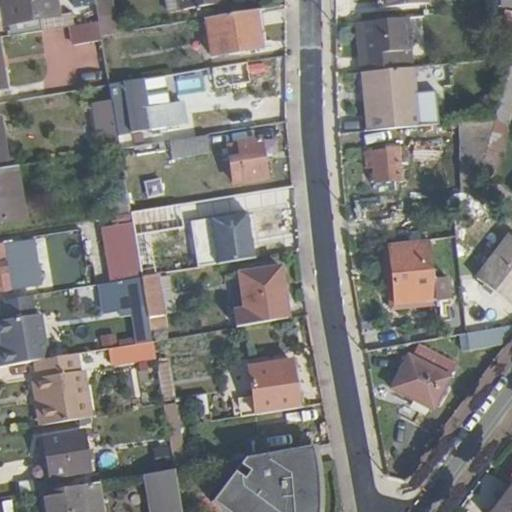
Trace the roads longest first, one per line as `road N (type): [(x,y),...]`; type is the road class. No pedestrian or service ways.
road 1 (residential): [(309,0),(323,274),(370,511)]
road 2 (residential): [(511,386),(416,511)]
